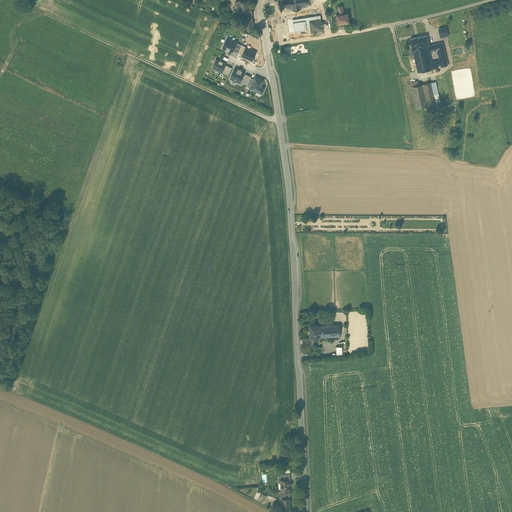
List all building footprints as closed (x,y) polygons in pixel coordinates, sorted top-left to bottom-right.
[(278,0),(279,3),(278,4),(279,5),(280,4),(284,3),(284,4),(284,5),(285,5),(285,4),(288,4),(288,7),(288,8),(289,8),(292,7),(292,8),(293,8),(293,7),(300,7),(301,7),(301,6),(308,5),(308,2),(309,2),(308,1),(308,0),(278,0)] [(244,14),(251,13),(252,13),(250,2),(247,3),(247,1),(241,2),(241,1),(236,1),(236,4),(235,5),(236,8),(237,7),(238,12),(235,12),(236,15),(244,14)] [(339,14),(336,14),(337,15),(338,23),(349,22),(349,21),(348,13),(348,12),(344,13),(339,14)] [(251,13),(244,14),(245,27),(253,26),(251,13)] [(321,18),(309,20),(311,32),(317,31),(317,30),(323,30),(322,26),(321,22),(321,18)] [(296,23),(285,24),(285,26),(281,26),(282,35),(293,34),(292,27),(296,26),(296,23)] [(446,27),(439,28),(441,35),(448,34),(446,27)] [(427,35),(410,39),(413,51),(413,50),(427,47),(427,46),(429,46),(428,42),(427,35)] [(223,47),(226,49),(229,51),(229,50),(232,51),(236,42),(237,42),(227,37),(223,47)] [(236,42),(232,51),(238,53),(242,45),(236,42)] [(428,51),(437,49),(437,50),(441,66),(447,65),(442,43),(429,46),(427,46),(427,47),(428,51)] [(428,51),(427,47),(413,50),(418,72),(432,68),(431,63),(428,51)] [(219,60),(216,59),(212,67),(215,69),(219,71),(219,70),(222,72),(223,71),(225,65),(226,63),(223,62),(223,61),(219,60)] [(232,68),(225,65),(223,71),(229,74),(232,68)] [(240,82),(241,81),(242,77),(244,73),(241,71),(242,70),(238,68),(238,70),(235,69),(230,78),(233,79),(233,80),(236,82),(237,81),(240,82)] [(241,81),(247,84),(250,78),(251,76),(245,74),(243,78),(242,77),(241,81)] [(255,76),(254,79),(250,87),(250,88),(262,94),(265,88),(261,86),(264,80),(255,76)] [(435,81),(431,82),(436,104),(440,103),(435,81)] [(431,82),(423,84),(428,106),(436,104),(431,82)] [(418,85),(411,87),(416,108),(428,106),(423,84),(418,85)] [(319,323),(309,324),(310,337),(320,337),(319,325),(319,323)] [(319,325),(320,337),(340,336),(340,324),(319,325)] [(284,480),(281,480),(281,491),(289,491),(289,480),(284,480)] [(281,491),(279,491),(280,499),(281,499),(282,509),(290,509),(289,491),(281,491)] [(267,496),(261,493),(257,500),(264,503),(267,496)]
